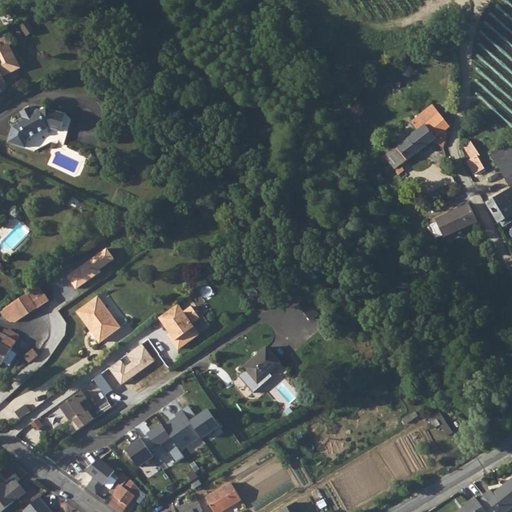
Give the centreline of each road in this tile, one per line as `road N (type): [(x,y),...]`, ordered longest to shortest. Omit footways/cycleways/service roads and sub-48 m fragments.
road 1 (track): [(483,0),(465,55),(459,136),(459,160),(474,191)]
road 2 (residential): [(45,472),(185,377)]
road 3 (tertiary): [(511,446),(404,511)]
